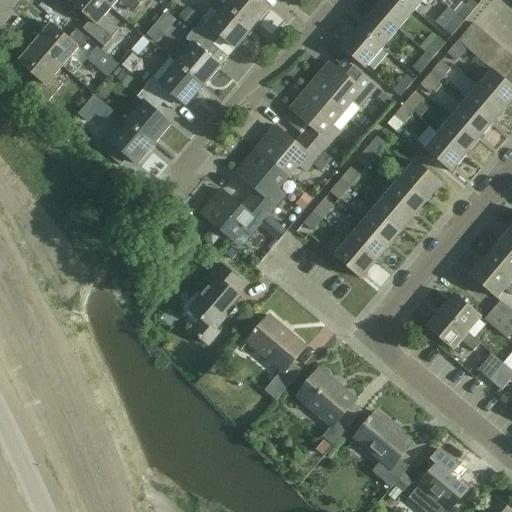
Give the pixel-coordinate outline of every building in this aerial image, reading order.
[(100,0),(74,0),(71,4),(92,21),(84,31),(105,49),(120,31),(105,19),(112,10),(100,0)] [(100,0),(112,10),(120,1),(135,14),(146,0),(100,0)] [(219,0),(218,1),(253,31),(270,11),(257,0),(231,0),(226,6),(219,0)] [(398,31),(415,12),(400,0),(383,0),(375,11),(398,31)] [(400,0),(415,12),(424,0),(400,0)] [(253,31),(218,1),(212,8),(220,14),(209,26),(203,22),(195,31),(213,47),(221,38),(236,50),(253,31)] [(459,1),(451,11),(458,16),(466,7),(459,1)] [(458,16),(465,22),(478,7),(471,1),(466,7),(458,16)] [(198,16),(188,7),(179,17),(190,26),(198,16)] [(168,9),(157,23),(167,31),(178,17),(168,9)] [(382,50),(398,31),(375,11),(359,30),(382,50)] [(465,22),(458,16),(445,31),(452,37),(465,22)] [(468,50),(483,32),(474,25),(459,42),(467,50),(468,50)] [(53,26),(36,45),(63,68),(72,57),(81,65),(97,47),(77,30),(68,40),(53,26)] [(155,26),(147,35),(157,44),(165,35),(155,26)] [(366,69),(382,50),(359,30),(342,49),(366,69)] [(177,64),(176,65),(204,88),(220,69),(205,56),(213,47),(195,31),(187,41),(192,46),(184,56),(176,49),(169,58),(177,64)] [(483,32),(468,50),(477,58),(492,40),(483,32)] [(143,36),(131,50),(138,56),(150,42),(143,36)] [(426,54),(433,60),(446,45),(439,39),(426,54)] [(492,40),(477,58),(486,66),(501,48),(492,40)] [(467,50),(459,42),(448,55),(457,62),(467,50)] [(53,79),(63,68),(36,45),(20,64),(36,78),(28,88),(48,105),(63,87),(53,79)] [(501,48),(486,66),(493,72),(495,73),(510,55),(501,48)] [(105,54),(99,60),(112,72),(118,66),(105,54)] [(121,67),(130,74),(141,62),(132,54),(121,67)] [(433,60),(426,54),(413,69),(420,75),(433,60)] [(511,71),(511,57),(510,55),(495,73),(504,81),(511,71)] [(154,79),(146,89),(164,104),(170,109),(177,100),(187,108),(204,88),(176,65),(177,64),(171,59),(154,79)] [(310,87),(339,111),(349,99),(360,108),(377,89),(357,73),(343,60),(335,69),(330,64),(310,87)] [(431,74),(440,82),(451,70),(441,62),(431,74)] [(126,72),(120,79),(128,86),(134,79),(126,72)] [(479,88),(506,111),(511,104),(511,88),(504,81),(495,73),(493,72),(479,88)] [(440,82),(431,74),(421,86),(430,94),(440,82)] [(400,98),(413,83),(406,77),(393,92),(400,98)] [(93,78),(87,85),(95,91),(101,84),(93,78)] [(310,127),(303,136),(332,160),(323,152),(340,132),(329,123),(339,111),(310,87),(291,110),(310,127)] [(493,127),(506,111),(479,88),(465,104),(493,127)] [(143,103),(127,123),(155,146),(171,126),(157,114),(164,104),(146,89),(138,98),(143,103)] [(405,106),(414,113),(424,101),(415,93),(406,104),(407,104),(405,106)] [(452,119),(480,142),(493,127),(465,104),(452,119)] [(414,113),(405,106),(395,118),(404,125),(414,113)] [(439,135),(466,158),(480,142),(452,119),(439,135)] [(155,146),(127,123),(111,142),(105,137),(97,146),(116,162),(123,153),(138,166),(155,146)] [(332,160),(303,136),(296,144),(276,128),(257,151),(285,175),(295,163),(306,172),(313,163),(322,171),(332,160)] [(466,158),(439,135),(425,151),(452,174),(466,158)] [(368,151),(376,158),(386,146),(378,139),(368,151)] [(256,191),(249,199),(268,216),(269,215),(285,197),(274,187),(285,175),(257,151),(237,174),(256,191)] [(376,158),(368,151),(358,163),(366,170),(376,158)] [(401,179),(428,202),(442,186),(415,163),(401,179)] [(342,182),(350,189),(360,177),(352,170),(342,182)] [(388,195),(415,218),(428,202),(401,179),(388,195)] [(350,189),(342,182),(332,194),(340,201),(350,189)] [(222,192),(202,215),(230,239),(240,226),(252,236),(260,226),(278,241),(286,231),(287,231),(269,215),(268,216),(249,199),(241,208),(222,192)] [(312,201),(305,194),(295,205),(303,212),(312,201)] [(375,210),(402,233),(415,218),(388,195),(375,210)] [(316,213),(324,220),(334,208),(326,201),(316,213)] [(402,233),(375,210),(362,226),(389,248),(402,233)] [(324,220),(316,213),(305,225),(314,232),(324,220)] [(389,248),(362,226),(349,241),(376,264),(389,248)] [(498,246),(511,257),(511,230),(498,246)] [(376,264),(349,241),(335,257),(362,280),(376,264)] [(511,282),(511,283),(511,282),(511,257),(498,246),(485,261),(511,284),(511,282)] [(511,284),(485,261),(471,277),(498,299),(506,289),(511,293),(511,284)] [(235,293),(243,284),(221,265),(209,280),(213,284),(191,311),(205,322),(195,335),(209,347),(220,334),(216,330),(227,317),(224,315),(240,297),(235,293)] [(455,296),(442,312),(468,335),(482,319),(455,296)] [(511,312),(500,303),(493,312),(511,327),(511,312)] [(468,335),(442,312),(427,329),(453,351),(461,342),(473,353),(480,345),(468,335)] [(511,334),(511,327),(493,312),(485,321),(507,340),(511,334)] [(294,364),(307,348),(270,318),(249,343),(282,372),(265,391),(277,401),(303,371),(294,364)] [(477,371),(489,381),(503,364),(491,354),(477,371)] [(511,378),(511,371),(503,364),(489,381),(501,392),(511,378)] [(342,418),(356,401),(319,370),(296,397),(332,427),(323,438),(334,447),(352,425),(342,418)] [(399,461),(413,445),(402,436),(403,434),(391,423),(389,425),(377,414),(354,440),(386,467),(377,477),(392,489),(394,486),(404,474),(409,469),(399,461)] [(313,451),(300,468),(309,475),(323,459),(313,451)] [(449,511),(467,491),(450,477),(458,467),(439,451),(430,461),(436,466),(418,487),(444,509),(441,511),(449,511)] [(404,474),(394,486),(395,487),(401,492),(403,494),(413,481),(404,474)] [(395,487),(387,496),(394,501),(401,492),(395,487)] [(511,511),(496,499),(485,511),(511,511)]
